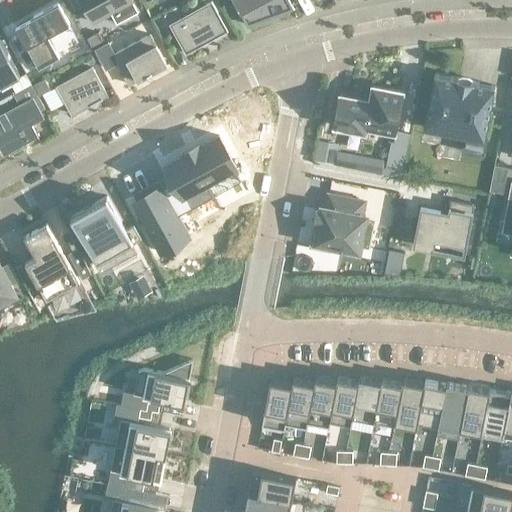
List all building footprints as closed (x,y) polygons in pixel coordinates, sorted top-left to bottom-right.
[(79,0),(92,22),(110,13),(116,24),(137,12),(131,1),(132,1),(131,0),(79,0)] [(233,0),(247,25),(293,8),(287,0),(233,0)] [(169,24),(181,46),(185,54),(200,45),(227,30),(217,12),(211,1),(205,4),(169,24)] [(47,36),(69,24),(57,3),(15,26),(38,68),(58,57),(47,36)] [(97,33),(85,39),(91,49),(102,43),(97,33)] [(166,64),(149,34),(112,55),(129,84),(166,64)] [(0,86),(20,76),(0,40),(0,86)] [(88,66),(95,62),(90,53),(84,57),(88,66)] [(56,86),(71,114),(89,105),(90,105),(102,99),(101,98),(106,95),(91,67),(56,86)] [(454,77),(434,73),(423,127),(463,135),(460,149),(484,154),(491,113),(489,113),(494,85),(474,81),(474,80),(470,79),(468,86),(457,84),(458,77),(454,76),(454,77)] [(44,80),(33,86),(39,97),(50,91),(44,80)] [(317,88),(314,105),(322,107),(325,89),(317,88)] [(371,92),(369,100),(370,100),(365,127),(366,127),(394,132),(402,91),(388,89),(387,95),(371,92)] [(0,146),(4,153),(36,135),(30,123),(42,117),(32,98),(5,113),(5,112),(4,113),(5,113),(0,115),(0,146)] [(365,132),(366,127),(365,127),(370,100),(369,100),(357,98),(355,104),(338,100),(333,126),(365,132)] [(175,181),(133,203),(160,252),(188,237),(177,216),(213,196),(206,183),(235,167),(218,135),(201,145),(200,143),(182,153),(183,154),(165,164),(175,181)] [(317,140),(313,160),(334,164),(337,144),(317,140)] [(365,216),(361,215),(363,201),(328,194),(325,208),(321,207),(321,211),(316,210),(314,222),(318,223),(316,233),(312,233),(309,247),(329,251),(330,245),(358,250),(359,246),(368,247),(373,222),(364,220),(365,216)] [(106,196),(70,216),(96,263),(132,243),(106,196)] [(415,224),(413,237),(414,237),(413,241),(465,251),(474,204),(450,199),(448,211),(420,205),(416,224),(415,224)] [(396,203),(393,218),(401,220),(404,205),(396,203)] [(46,224),(23,236),(35,257),(24,263),(45,302),(79,283),(46,224)] [(81,247),(71,252),(85,277),(94,272),(81,247)] [(388,248),(383,271),(398,274),(403,251),(388,248)] [(224,260),(228,276),(236,275),(233,259),(224,260)] [(0,264),(0,302),(16,294),(0,264)] [(147,369),(142,395),(184,403),(192,359),(163,372),(147,369)] [(352,417),(359,381),(358,380),(338,377),(337,376),(336,381),(337,381),(329,420),(330,420),(350,424),(351,424),(353,417),(352,417)] [(352,417),(353,417),(373,421),(373,420),(381,381),(380,381),(360,377),(360,376),(359,376),(358,380),(359,381),(352,417)] [(328,424),(329,424),(330,420),(329,420),(337,381),(336,381),(315,377),(314,382),(315,382),(307,420),(308,420),(328,424)] [(307,420),(315,382),(314,382),(293,378),(292,378),(291,383),(292,384),(285,421),(286,421),(306,425),(307,425),(308,420),(307,420)] [(381,381),(373,420),(394,424),(395,422),(403,382),(402,382),(381,378),(381,381)] [(417,420),(425,383),(424,382),(402,378),(402,382),(403,382),(395,422),(417,426),(418,420),(417,420)] [(270,379),(261,422),(284,427),(285,427),(286,421),(285,421),(292,384),(291,383),(270,379)] [(418,420),(438,424),(439,424),(446,384),(445,384),(425,380),(424,380),(424,382),(425,383),(417,420),(418,420)] [(445,384),(446,384),(439,424),(460,428),(468,386),(467,386),(447,382),(446,382),(445,384)] [(467,386),(468,386),(460,428),(481,432),(482,432),(482,431),(481,431),(481,430),(489,389),(489,388),(468,384),(467,384),(467,386)] [(503,434),(511,392),(510,391),(489,387),(489,388),(489,389),(481,430),(481,431),(482,431),(502,435),(503,435),(503,434)] [(511,392),(503,434),(511,435),(511,390),(511,391),(511,392)] [(147,402),(145,410),(152,411),(157,412),(159,404),(147,402)] [(140,408),(138,417),(150,419),(152,411),(145,410),(140,408)] [(129,421),(124,446),(166,454),(171,429),(129,421)] [(273,439),(271,451),(279,452),(281,440),(273,439)] [(300,456),(302,445),(295,443),(292,455),(300,456)] [(302,445),(300,456),(308,458),(310,446),(302,445)] [(124,446),(119,472),(161,480),(166,454),(124,446)] [(336,451),(336,463),(344,463),(344,451),(336,451)] [(344,451),(344,463),(352,463),(352,451),(344,451)] [(380,452),(379,464),(387,465),(388,453),(380,452)] [(388,453),(387,465),(395,465),(396,453),(388,453)] [(424,455),(422,467),(430,468),(432,456),(424,455)] [(432,456),(430,468),(438,470),(440,458),(432,456)] [(464,475),(472,477),(474,465),(467,463),(464,475)] [(474,465),(472,477),(480,478),(482,466),(474,465)] [(295,478),(252,470),(248,492),(291,500),(295,478)] [(126,479),(124,487),(130,488),(136,489),(138,481),(126,479)] [(339,486),(327,484),(325,492),(337,494),(339,486)] [(492,511),(510,511),(511,504),(511,492),(471,485),(467,507),(471,508),(492,511)] [(130,488),(129,496),(141,499),(142,491),(136,489),(130,488)] [(425,491),(424,499),(433,500),(435,501),(437,493),(425,491)] [(288,511),(291,500),(248,492),(243,511),(288,511)] [(424,499),(422,506),(434,509),(435,501),(433,500),(424,499)] [(122,501),(119,511),(162,511),(163,509),(122,501)]
